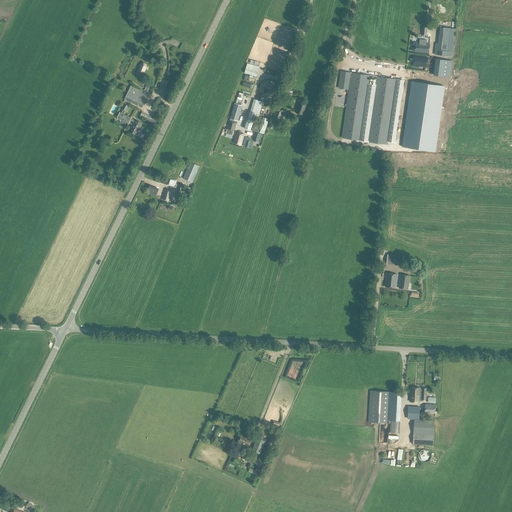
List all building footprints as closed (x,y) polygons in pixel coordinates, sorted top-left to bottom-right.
[(436,49),(435,54),(437,55),(453,57),(456,29),(440,27),(438,44),(438,50),(436,49)] [(415,52),(429,54),(430,44),(416,42),(415,52)] [(413,66),(427,67),(428,57),(414,56),(413,66)] [(453,61),(438,59),(438,63),(444,64),(443,76),(451,77),(453,61)] [(138,69),(138,71),(139,72),(142,74),(145,72),(147,67),(146,64),(143,62),(140,63),(138,69)] [(258,72),(246,68),(244,73),(256,77),(258,72)] [(341,71),(339,88),(348,90),(350,72),(341,71)] [(369,82),(370,75),(351,73),(342,138),(361,141),(369,82)] [(376,76),(375,83),(367,142),(388,145),(389,142),(398,79),(376,76)] [(404,80),(398,79),(389,142),(395,142),(395,141),(404,80)] [(444,86),(412,81),(403,147),(435,151),(444,86)] [(369,82),(361,141),(367,142),(375,83),(369,82)] [(143,92),(131,86),(125,99),(130,102),(131,102),(137,105),(138,102),(143,92)] [(143,92),(138,102),(143,105),(144,105),(149,94),(143,92)] [(299,102),(295,113),(303,115),(307,105),(299,102)] [(235,103),(230,119),(238,121),(243,106),(235,103)] [(124,110),(122,113),(120,112),(117,118),(121,120),(126,122),(128,123),(130,120),(131,118),(124,114),(125,111),(126,111),(129,106),(124,104),(121,109),(124,110)] [(276,108),(273,119),(283,122),(286,112),(276,108)] [(256,113),(250,112),(250,111),(244,128),(251,130),(256,113)] [(269,119),(266,118),(263,117),(259,129),(265,131),(269,119)] [(135,120),(131,118),(130,120),(134,122),(129,132),(136,135),(142,123),(135,119),(135,120)] [(237,123),(230,121),(229,121),(227,129),(234,131),(237,123)] [(239,131),(239,133),(236,132),(233,143),(241,145),(244,135),(242,134),(242,132),(239,131)] [(255,132),(253,141),(259,142),(261,134),(255,132)] [(245,137),(242,146),(249,148),(249,147),(252,148),(253,142),(251,141),(252,139),(245,137)] [(190,162),(183,179),(192,183),(200,166),(190,162)] [(180,199),(184,184),(179,183),(175,198),(180,199)] [(156,197),(159,189),(150,185),(146,193),(156,197)] [(172,191),(165,189),(162,199),(170,202),(171,197),(172,191)] [(369,261),(374,210),(363,209),(358,260),(369,261)] [(403,256),(395,255),(394,265),(402,266),(403,256)] [(396,288),(397,274),(387,273),(385,287),(396,288)] [(409,275),(400,274),(398,288),(407,289),(409,275)] [(410,387),(410,401),(420,402),(420,401),(423,401),(423,400),(426,400),(427,388),(422,388),(422,390),(420,390),(421,388),(410,387)] [(370,391),(369,413),(369,419),(400,421),(402,392),(389,392),(370,391)] [(425,413),(435,413),(435,404),(425,404),(425,413)] [(414,419),(413,433),(434,435),(435,420),(414,419)] [(434,435),(413,433),(413,444),(433,445),(434,435)] [(238,442),(248,447),(252,439),(241,434),(238,442)] [(273,434),(265,451),(266,452),(268,453),(270,453),(278,436),(273,434)] [(264,441),(257,438),(253,450),(260,453),(264,441)] [(264,467),(265,462),(251,457),(249,461),(264,467)] [(29,510),(33,505),(28,500),(24,505),(29,510)]
